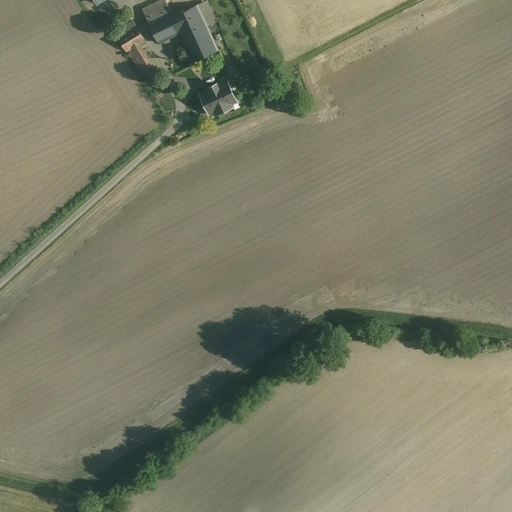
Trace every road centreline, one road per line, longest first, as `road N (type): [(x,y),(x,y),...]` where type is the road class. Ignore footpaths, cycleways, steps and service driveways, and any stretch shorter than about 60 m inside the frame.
road 1 (unclassified): [(0,285),(172,129)]
road 2 (track): [(414,0),(266,73)]
